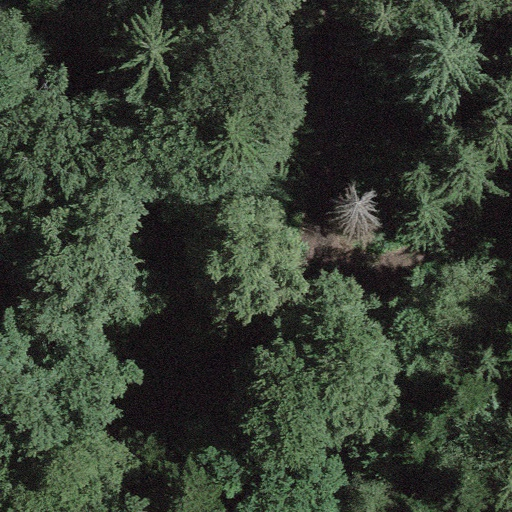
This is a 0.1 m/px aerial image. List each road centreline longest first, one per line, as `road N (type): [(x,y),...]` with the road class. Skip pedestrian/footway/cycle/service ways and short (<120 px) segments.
road 1 (track): [(511,193),(0,504)]
road 2 (track): [(321,0),(339,299)]
